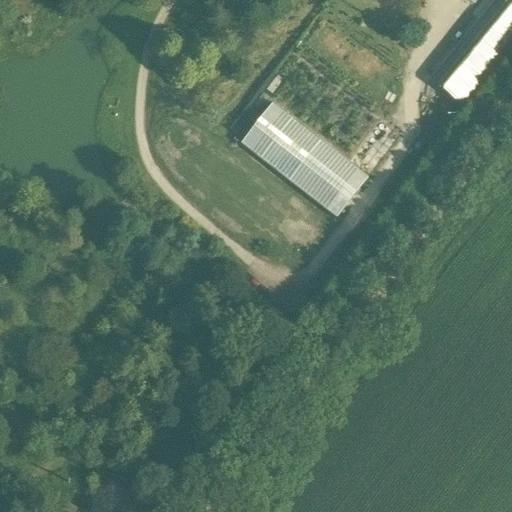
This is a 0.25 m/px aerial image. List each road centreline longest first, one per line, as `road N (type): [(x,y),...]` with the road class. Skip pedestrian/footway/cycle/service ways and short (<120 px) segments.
road 1 (unclassified): [(209,511),(511,118)]
road 2 (track): [(291,294),(406,146),(422,53),(457,0)]
